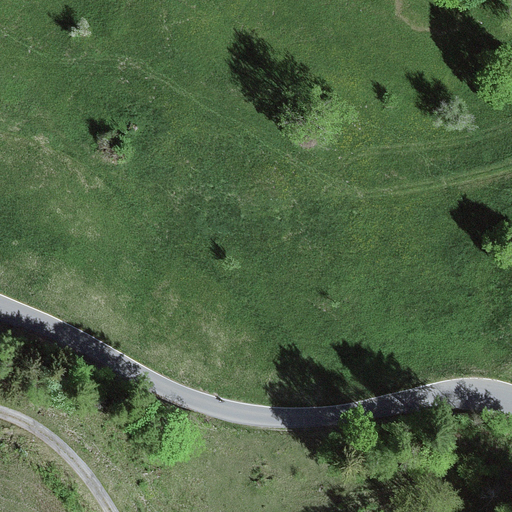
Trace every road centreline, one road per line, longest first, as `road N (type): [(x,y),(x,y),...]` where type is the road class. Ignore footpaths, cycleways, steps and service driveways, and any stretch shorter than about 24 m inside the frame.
road 1 (tertiary): [(0,301),(207,405),(242,413),(335,416),(460,390),(511,398)]
road 2 (track): [(343,196),(511,163)]
road 3 (track): [(0,411),(47,430),(113,511)]
